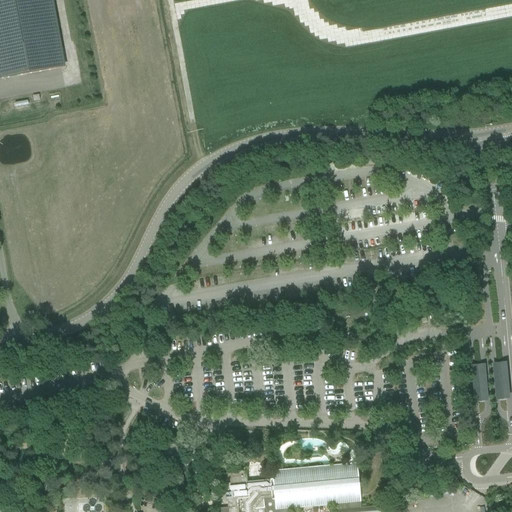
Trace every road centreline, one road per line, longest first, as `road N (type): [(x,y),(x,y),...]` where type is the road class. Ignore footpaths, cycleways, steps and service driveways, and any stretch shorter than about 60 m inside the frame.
road 1 (unclassified): [(0,344),(94,316),(118,296),(182,185),(243,145),(305,133),(457,138),(511,130)]
road 2 (track): [(200,169),(169,0)]
